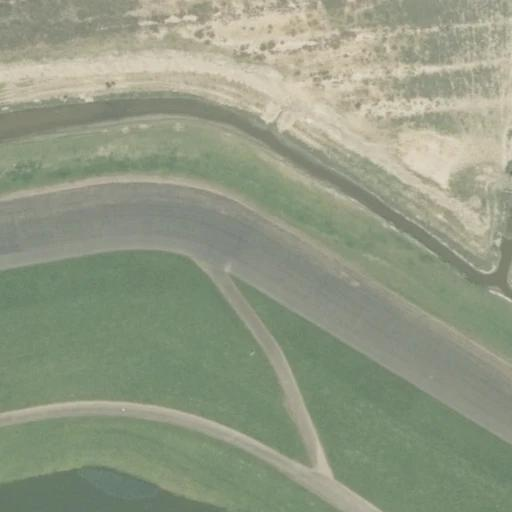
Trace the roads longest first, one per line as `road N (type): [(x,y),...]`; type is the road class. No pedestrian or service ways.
road 1 (track): [(0,261),(139,237),(197,248),(511,436)]
road 2 (track): [(328,491),(282,367),(197,248)]
